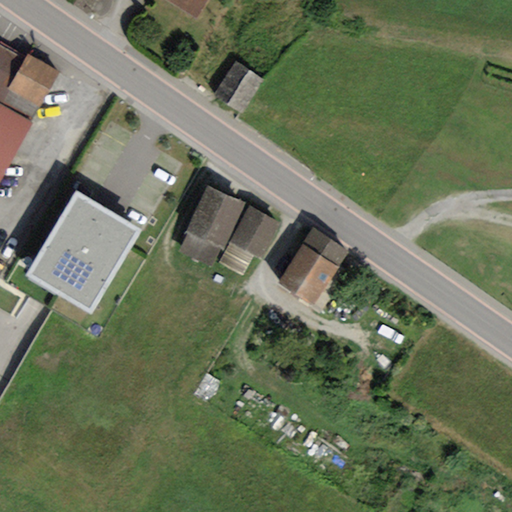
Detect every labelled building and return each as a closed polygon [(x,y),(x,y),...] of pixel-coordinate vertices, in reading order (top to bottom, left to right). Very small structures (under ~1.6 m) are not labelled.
[(76,0),(91,9),(96,0),(76,0)] [(171,0),(196,15),(204,0),(171,0)] [(24,56),(0,42),(0,102),(8,88),(6,88),(24,56)] [(24,56),(6,88),(8,88),(38,104),(58,68),(27,51),(24,56)] [(236,60),(214,92),(241,111),(263,79),(236,60)] [(0,170),(29,120),(0,102),(0,170)] [(206,183),(179,249),(211,265),(244,199),(206,183)] [(140,223),(77,185),(27,268),(90,306),(140,223)] [(248,203),(230,239),(259,254),(277,217),(248,203)] [(309,224),(275,277),(312,301),(346,247),(309,224)]
